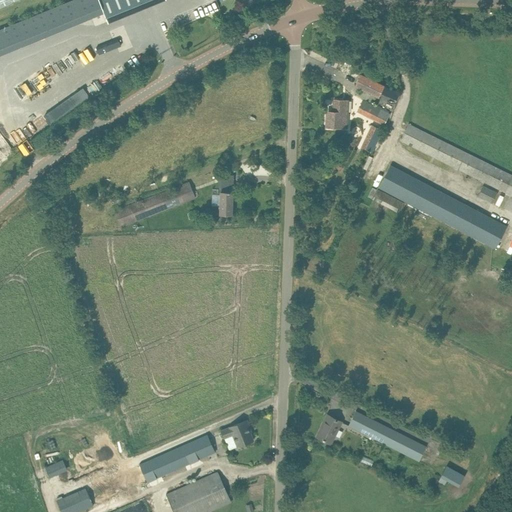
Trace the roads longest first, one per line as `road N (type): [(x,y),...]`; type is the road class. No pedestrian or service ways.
road 1 (unclassified): [(279,511),(296,18)]
road 2 (tertiary): [(0,204),(85,134),(179,73),(296,18)]
